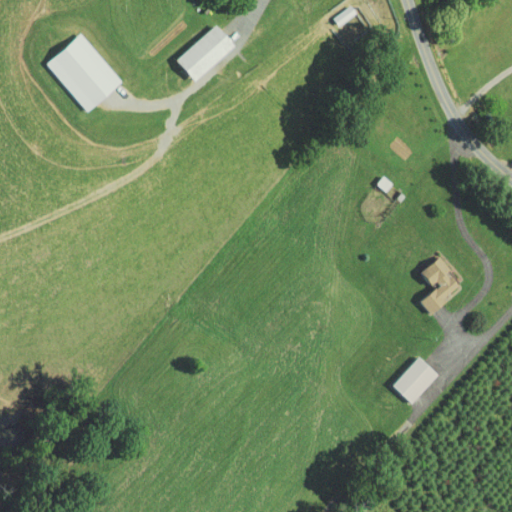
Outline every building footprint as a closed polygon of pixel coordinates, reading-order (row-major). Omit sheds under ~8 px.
[(340,5),(335,0),(331,0),(317,11),(322,18),(340,5)] [(216,38),(197,16),(156,53),(175,74),(216,38)] [(104,73),(63,24),(27,54),(69,103),(104,73)] [(375,175),(366,168),(360,177),(369,184),(375,175)] [(412,305),(443,279),(430,264),(433,261),(422,247),(401,264),(415,281),(401,292),(412,305)] [(373,379),(395,397),(420,366),(398,348),(373,379)]
